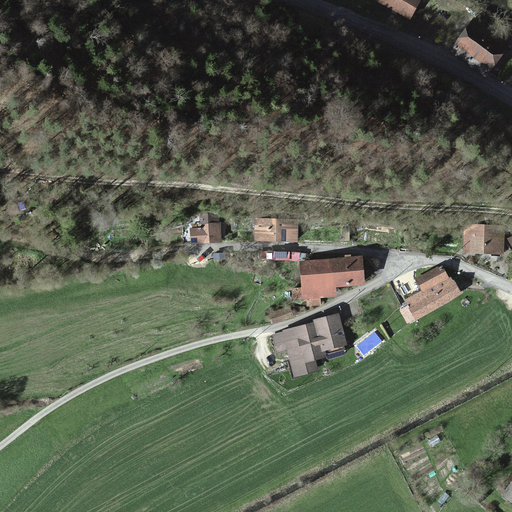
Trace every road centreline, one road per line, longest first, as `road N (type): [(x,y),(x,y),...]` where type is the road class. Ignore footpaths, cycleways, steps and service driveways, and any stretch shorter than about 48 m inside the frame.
road 1 (track): [(0,175),(511,212)]
road 2 (residential): [(414,264),(314,248),(153,253)]
road 3 (secondary): [(301,0),(511,98)]
road 4 (residential): [(414,264),(264,329)]
road 5 (track): [(0,239),(57,254),(153,253)]
